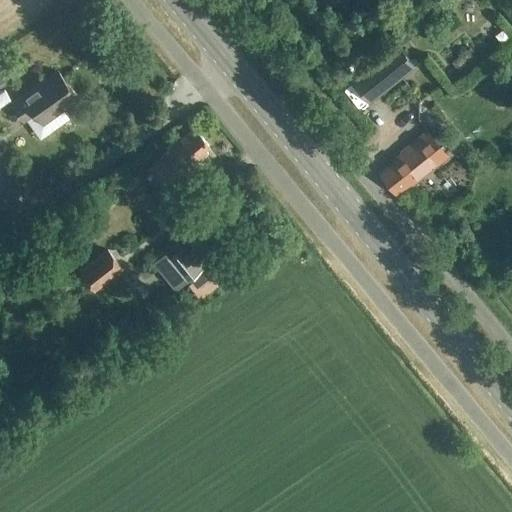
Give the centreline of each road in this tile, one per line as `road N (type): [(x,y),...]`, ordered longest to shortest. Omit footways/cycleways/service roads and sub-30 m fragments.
road 1 (unclassified): [(511,459),(129,0)]
road 2 (secondary): [(511,406),(176,0)]
road 3 (unclassified): [(511,351),(220,0)]
